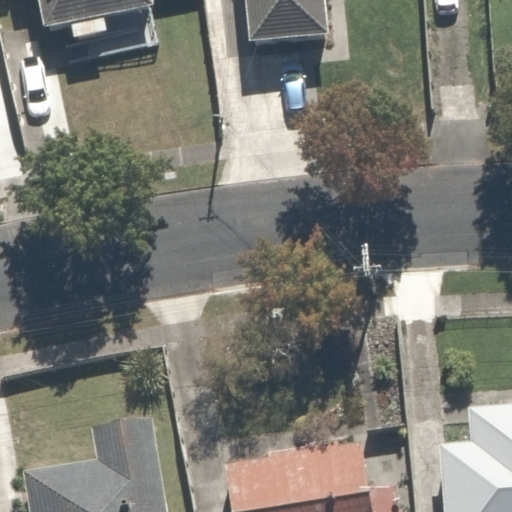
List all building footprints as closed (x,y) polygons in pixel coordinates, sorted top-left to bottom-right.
[(162,0),(43,0),(55,44),(166,17),(162,0)] [(246,0),(253,57),(337,48),(331,0),(246,0)] [(511,511),(511,423),(474,425),(476,449),(442,451),(445,511),(511,511)] [(100,475),(27,487),(31,511),(171,511),(158,427),(94,438),(100,475)] [(405,511),(396,444),(224,470),(230,511),(405,511)]
